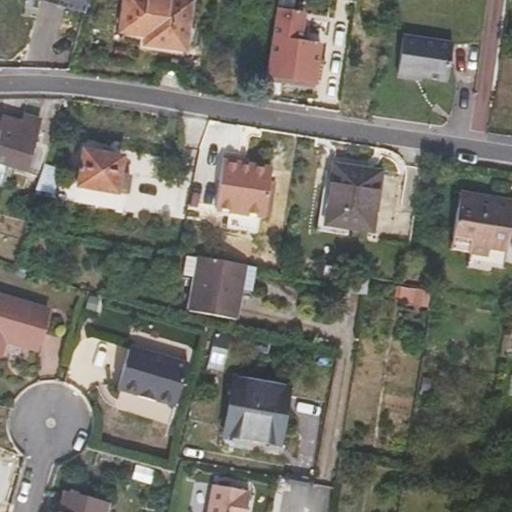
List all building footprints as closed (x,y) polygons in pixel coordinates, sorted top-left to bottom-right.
[(194,0),(128,0),(124,26),(144,29),(143,39),(188,48),(194,0)] [(398,73),(449,83),(456,43),(406,33),(398,73)] [(271,75),(318,83),(323,47),(278,39),(271,75)] [(10,172),(6,189),(13,191),(21,163),(39,168),(42,159),(33,155),(45,112),(29,107),(26,116),(10,172)] [(0,168),(10,172),(26,116),(5,110),(0,126),(0,168)] [(215,197),(264,206),(273,161),(239,153),(240,148),(226,145),(215,197)] [(80,185),(125,195),(129,177),(119,174),(122,157),(86,149),(80,185)] [(331,161),(328,176),(320,220),(343,226),(365,230),(377,171),(331,161)] [(44,166),(39,186),(52,191),(58,170),(44,166)] [(320,220),(328,176),(320,174),(311,225),(342,231),(343,226),(320,220)] [(504,251),(511,210),(511,200),(460,190),(449,248),(485,255),(487,248),(504,251)] [(202,252),(191,250),(187,271),(199,273),(202,252)] [(258,282),(261,263),(202,252),(199,273),(192,308),(239,315),(246,280),(258,282)] [(5,332),(38,342),(49,301),(0,286),(0,346),(1,347),(5,332)] [(220,328),(218,337),(223,339),(232,341),(234,331),(220,328)] [(223,339),(218,337),(214,355),(220,356),(223,339)] [(118,386),(175,400),(185,356),(128,342),(118,386)] [(270,379),(271,369),(240,363),(238,372),(270,379)] [(294,374),(271,369),(270,379),(238,372),(231,413),(257,419),(257,426),(284,431),(294,374)] [(230,420),(257,426),(257,419),(231,413),(230,420)] [(239,511),(240,506),(245,508),(250,480),(213,472),(205,511),(239,511)] [(60,511),(105,511),(109,497),(68,486),(60,511)]
